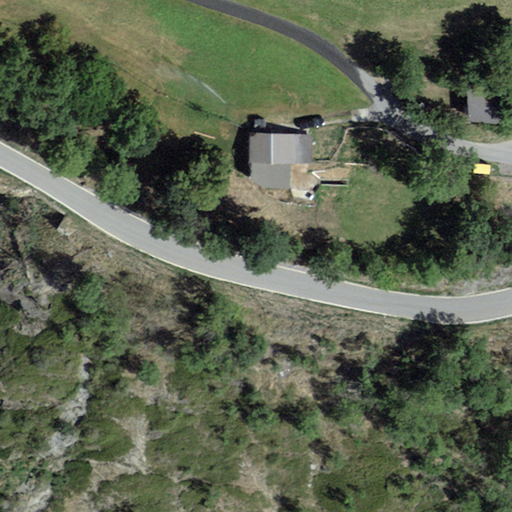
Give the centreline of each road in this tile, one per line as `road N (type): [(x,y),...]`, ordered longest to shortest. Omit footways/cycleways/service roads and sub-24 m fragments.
road 1 (unclassified): [(511,296),(450,310),(178,254),(0,157)]
road 2 (residential): [(511,155),(447,144),(391,110),(315,43),(197,0)]
